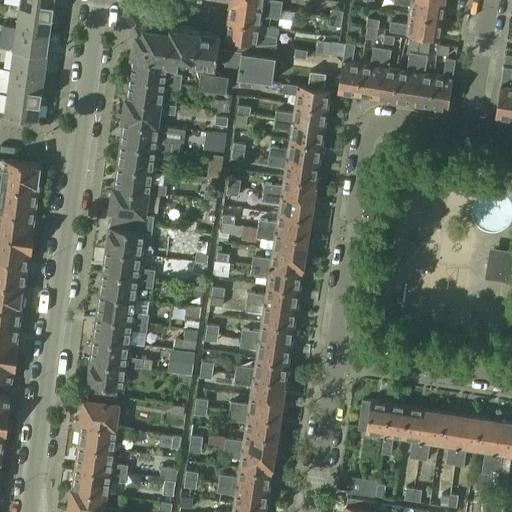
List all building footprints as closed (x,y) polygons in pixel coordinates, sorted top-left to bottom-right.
[(54,0),(21,0),(20,5),(54,10),(56,2),(55,2),(54,0)] [(412,4),(411,13),(443,18),(446,0),(445,0),(394,0),(394,1),(412,4)] [(282,8),(232,1),(229,18),(261,22),(262,13),(281,16),(282,8)] [(53,17),(54,10),(20,5),(17,27),(51,31),(52,18),(53,17)] [(332,8),(331,16),(342,18),(343,10),(332,8)] [(440,38),(443,18),(411,13),(409,22),(391,19),(390,30),(394,30),(440,38)] [(341,26),(342,18),(331,16),(329,24),(341,26)] [(367,25),(379,27),(380,19),(368,17),(367,25)] [(229,18),(226,36),(235,37),(277,43),(280,25),(261,22),(229,18)] [(132,53),(134,54),(168,59),(173,24),(172,24),(171,25),(137,21),(132,53)] [(180,52),(191,53),(194,27),(173,24),(168,59),(168,60),(178,61),(180,52)] [(362,26),(350,24),(349,33),(360,35),(362,26)] [(3,25),(0,43),(0,46),(14,48),(48,53),(51,31),(17,27),(3,25)] [(367,26),(365,37),(376,39),(378,27),(367,26)] [(221,32),(220,32),(200,29),(201,28),(194,27),(191,53),(190,60),(215,64),(216,58),(217,58),(219,45),(221,32)] [(394,30),(390,30),(386,29),(384,38),(393,40),(394,30)] [(219,45),(217,58),(223,59),(222,69),(201,66),(198,84),(226,88),(228,77),(238,79),(239,75),(272,79),(277,43),(235,37),(234,48),(219,45)] [(328,40),(312,37),(310,48),(326,51),(328,40)] [(409,50),(419,51),(421,40),(411,38),(409,50)] [(428,53),(430,41),(421,40),(419,51),(428,53)] [(333,41),(331,53),(344,55),(346,43),(340,42),(333,41)] [(345,46),(344,53),(344,54),(338,90),(357,93),(362,63),(353,62),(356,43),(346,42),(345,46)] [(438,52),(449,54),(450,45),(440,43),(438,52)] [(362,63),(357,93),(375,96),(383,47),(374,46),(371,65),(362,63)] [(394,99),(398,69),(389,67),(392,49),(383,47),(375,96),(394,99)] [(45,74),(48,53),(14,48),(11,70),(45,74)] [(308,50),(296,48),(295,56),(307,58),(308,50)] [(407,70),(398,69),(394,99),(411,102),(419,53),(410,52),(407,70)] [(430,105),(435,74),(425,73),(428,54),(419,53),(411,102),(430,105)] [(168,59),(134,54),(131,76),(181,82),(182,73),(170,71),(170,75),(166,74),(168,60),(168,59)] [(443,76),(435,74),(430,105),(449,108),(454,77),(453,77),(456,59),(446,57),(443,76)] [(511,74),(511,67),(504,66),(501,85),(496,115),(511,118),(511,86),(510,86),(511,74)] [(311,69),(309,85),(324,87),(327,72),(311,69)] [(45,74),(11,70),(8,91),(42,96),(44,88),(43,88),(45,74)] [(180,91),(181,82),(131,76),(128,97),(162,102),(164,88),(180,91)] [(252,86),(253,79),(241,77),(240,85),(252,86)] [(324,87),(309,85),(281,81),(279,91),(298,93),(296,102),(327,107),(330,88),(324,87)] [(41,104),(42,96),(8,91),(5,113),(38,118),(41,103),(41,104)] [(162,102),(128,97),(126,96),(123,119),(158,123),(160,107),(163,107),(163,111),(176,113),(177,104),(162,102)] [(218,109),(229,111),(230,100),(219,99),(218,109)] [(277,109),(275,117),(325,125),(327,107),(296,102),(295,111),(277,109)] [(250,114),(251,106),(239,104),(238,112),(250,114)] [(249,115),(237,113),(236,123),(247,125),(249,115)] [(227,124),(229,116),(217,115),(215,123),(227,124)] [(325,125),(275,117),(274,127),(292,129),(291,139),(322,144),(325,125)] [(125,121),(122,142),(172,149),(180,150),(181,141),(184,142),(186,127),(158,123),(123,119),(123,120),(125,121)] [(224,151),(226,134),(207,131),(204,148),(224,151)] [(271,145),(270,154),(319,162),(322,144),(291,139),(289,148),(271,145)] [(246,143),(234,141),(233,149),(245,151),(246,143)] [(122,142),(119,165),(153,169),(155,151),(159,152),(159,156),(171,157),(172,149),(122,142)] [(245,151),(233,149),(232,157),(243,159),(245,151)] [(223,155),(211,153),(208,176),(220,177),(223,156),(223,155)] [(287,166),(285,175),(316,180),(319,162),(270,154),(268,163),(287,166)] [(42,162),(0,156),(0,169),(4,170),(2,182),(39,187),(42,162)] [(151,182),(153,169),(119,165),(116,186),(148,191),(166,193),(167,184),(151,182)] [(318,180),(316,180),(285,175),(284,184),(265,181),(264,190),(315,198),(318,180)] [(229,177),(228,185),(240,187),(241,179),(229,177)] [(0,209),(35,215),(37,202),(40,199),(40,195),(38,192),(39,187),(2,182),(0,196),(0,209)] [(239,195),(240,187),(228,185),(227,193),(239,195)] [(148,191),(116,186),(114,186),(110,210),(113,210),(112,217),(154,223),(155,215),(145,214),(148,191)] [(204,197),(216,198),(217,190),(205,189),(204,197)] [(281,202),(279,211),(312,216),(315,198),(264,190),(262,199),(281,202)] [(204,199),(202,209),(215,210),(216,200),(204,199)] [(0,230),(32,235),(35,235),(37,222),(34,222),(35,215),(0,209),(0,230)] [(260,218),(259,226),(309,234),(312,216),(279,211),(278,221),(260,218)] [(223,221),(234,223),(235,215),(224,213),(223,221)] [(154,223),(112,217),(111,225),(110,225),(106,249),(141,253),(144,230),(152,231),(154,223)] [(256,240),(257,236),(258,228),(222,222),(219,239),(228,241),(230,233),(242,235),(242,238),(256,240)] [(306,253),(309,234),(259,226),(258,228),(257,236),(275,238),(274,247),(306,253)] [(35,235),(32,235),(0,230),(0,255),(29,259),(29,255),(32,255),(35,235)] [(197,252),(196,260),(207,262),(208,254),(206,254),(208,241),(198,239),(197,252)] [(254,254),(253,263),(302,272),(303,272),(306,253),(274,247),(272,257),(254,254)] [(141,253),(106,249),(103,270),(154,277),(155,268),(139,266),(141,253)] [(229,260),(230,253),(218,251),(217,258),(229,260)] [(511,257),(491,254),(488,274),(511,277),(511,257)] [(27,274),(29,259),(0,255),(0,280),(25,283),(26,282),(28,280),(28,276),(27,274)] [(233,276),(235,262),(216,259),(214,273),(233,276)] [(299,289),(302,272),(253,263),(251,272),(270,275),(268,284),(299,289)] [(153,286),(154,277),(103,270),(100,292),(135,297),(137,280),(141,280),(140,284),(153,286)] [(192,273),(190,282),(205,285),(206,275),(192,273)] [(0,304),(22,308),(25,283),(0,280),(0,304)] [(189,293),(203,295),(205,285),(190,282),(189,293)] [(249,290),(247,299),(296,307),(299,289),(268,284),(267,293),(249,290)] [(212,293),(224,295),(225,287),(213,285),(212,293)] [(100,292),(97,314),(132,319),(148,321),(149,312),(148,312),(150,299),(135,297),(100,292)] [(211,294),(208,313),(222,315),(223,308),(245,311),(246,308),(247,301),(225,297),(225,296),(211,294)] [(263,320),(294,325),(296,307),(247,299),(247,301),(246,308),(249,308),(247,318),(263,320)] [(0,329),(18,332),(20,321),(22,319),(23,315),(21,312),(22,308),(0,304),(0,329)] [(186,315),(200,317),(201,306),(187,304),(186,315)] [(148,321),(132,319),(97,314),(94,337),(128,341),(144,343),(145,330),(146,330),(148,321)] [(243,327),(242,336),(291,343),(294,325),(263,320),(261,330),(243,327)] [(218,333),(220,325),(208,323),(207,331),(218,333)] [(0,354),(15,356),(18,356),(20,340),(17,340),(18,332),(0,329),(0,354)] [(207,331),(205,339),(217,341),(218,333),(207,331)] [(257,357),(288,362),(291,343),(242,336),(240,345),(259,347),(257,357)] [(128,341),(94,337),(91,359),(125,364),(152,368),(153,358),(127,355),(128,341)] [(176,337),(174,348),(195,351),(197,340),(176,337)] [(191,373),(194,351),(171,348),(168,370),(191,373)] [(15,356),(0,354),(0,378),(11,380),(12,372),(16,373),(18,356),(15,356)] [(238,363),(236,372),(285,378),(288,362),(257,357),(256,366),(238,363)] [(91,383),(89,391),(116,395),(117,386),(122,387),(125,364),(91,359),(88,383),(91,383)] [(215,362),(203,360),(201,368),(213,370),(215,362)] [(201,368),(200,376),(212,377),(213,370),(201,368)] [(190,382),(191,374),(179,372),(178,381),(190,382)] [(287,379),(285,378),(236,372),(235,381),(253,384),(251,393),(284,398),(287,379)] [(81,421),(115,425),(118,403),(115,403),(116,395),(89,391),(88,399),(84,399),(81,421)] [(232,399),(230,408),(281,416),(284,398),(251,393),(250,402),(232,399)] [(0,417),(6,419),(9,419),(12,403),(8,403),(9,396),(0,394),(0,417)] [(196,405),(208,406),(209,399),(197,397),(196,405)] [(372,399),(371,400),(363,398),(358,427),(367,429),(367,430),(384,433),(389,402),(372,399)] [(389,402),(384,433),(381,451),(391,453),(394,435),(402,436),(408,405),(389,402)] [(186,405),(174,403),(173,414),(184,416),(186,405)] [(196,405),(194,413),(206,414),(208,406),(196,405)] [(418,457),(427,408),(408,405),(402,436),(412,437),(409,456),(418,457)] [(246,429),(278,434),(281,416),(230,408),(229,417),(247,420),(246,429)] [(439,442),(444,411),(427,408),(418,457),(427,459),(430,441),(439,442)] [(445,462),(455,463),(463,414),(444,411),(439,442),(448,444),(445,462)] [(466,446),(476,448),(481,416),(463,414),(455,463),(463,465),(466,446)] [(490,469),(498,419),(481,416),(476,448),(485,449),(481,471),(490,473),(490,469)] [(9,419),(6,419),(0,417),(0,440),(3,441),(4,436),(7,437),(9,419)] [(503,452),(511,453),(511,421),(498,419),(490,469),(500,470),(503,452)] [(115,425),(81,421),(81,422),(83,423),(80,444),(113,448),(115,434),(131,437),(133,428),(116,425),(115,425)] [(226,435),(225,444),(276,452),(278,434),(246,429),(244,438),(226,435)] [(173,447),(180,447),(182,435),(174,434),(172,446),(173,447)] [(202,443),(203,436),(191,434),(190,442),(202,443)] [(190,442),(189,449),(201,451),(202,443),(190,442)] [(80,444),(76,467),(110,471),(126,473),(127,464),(111,462),(113,448),(80,444)] [(241,456),(240,466),(273,471),(276,452),(225,444),(224,453),(241,456)] [(160,476),(177,478),(178,467),(162,465),(160,476)] [(271,472),(273,472),(273,471),(240,466),(239,475),(221,472),(219,481),(268,489),(271,472)] [(126,473),(110,471),(76,467),(74,488),(72,487),(72,488),(105,493),(107,493),(109,479),(125,481),(126,473)] [(187,469),(185,477),(197,479),(199,471),(187,469)] [(375,496),(377,479),(351,475),(348,491),(375,496)] [(185,477),(184,485),(196,487),(197,479),(185,477)] [(162,493),(175,494),(176,480),(165,478),(162,493)] [(236,492),(235,502),(266,507),(268,489),(219,481),(218,490),(236,492)] [(386,484),(378,482),(376,494),(384,495),(386,484)] [(407,486),(405,498),(413,499),(414,487),(407,486)] [(420,500),(422,489),(414,487),(413,499),(420,500)] [(102,509),(105,493),(72,488),(69,510),(80,511),(118,511),(119,507),(107,506),(106,510),(102,509)] [(440,504),(449,505),(450,493),(442,491),(440,504)] [(458,494),(451,492),(449,504),(457,506),(458,494)] [(182,495),(181,505),(192,507),(194,497),(182,495)] [(377,501),(348,497),(347,505),(346,505),(345,511),(376,511),(377,510),(376,510),(377,501)] [(159,508),(171,510),(172,502),(160,500),(159,508)] [(214,511),(264,511),(266,507),(235,502),(233,511),(215,508),(214,511)]
